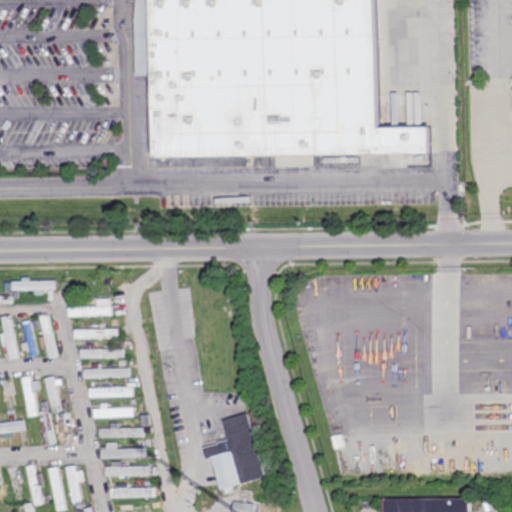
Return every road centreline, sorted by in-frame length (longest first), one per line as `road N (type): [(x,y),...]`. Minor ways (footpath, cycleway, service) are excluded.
road 1 (tertiary): [(511,246),(0,250)]
road 2 (residential): [(264,248),(267,317),(316,511)]
road 3 (residential): [(0,311),(58,311),(102,511)]
